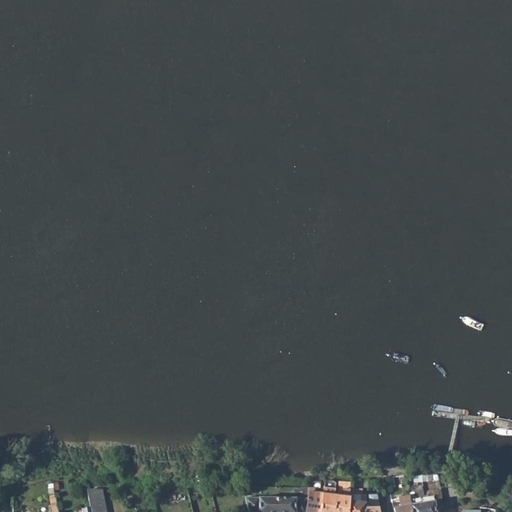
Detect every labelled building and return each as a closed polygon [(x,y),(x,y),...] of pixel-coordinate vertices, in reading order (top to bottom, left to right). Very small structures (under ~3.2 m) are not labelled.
[(302,493),(302,497),(245,496),(248,511),(305,511),(309,488),(301,488),(300,493),(302,493)] [(305,511),(319,511),(322,494),(314,493),(314,488),(309,488),(305,511)] [(322,494),(319,511),(333,511),(335,496),(329,495),(330,489),(323,489),(322,494)] [(347,511),(349,494),(349,489),(342,489),(341,496),(335,496),(333,511),(347,511)] [(90,508),(90,511),(106,511),(102,490),(87,490),(90,508)] [(349,494),(347,511),(364,511),(365,503),(365,495),(359,495),(359,502),(352,502),(352,495),(349,494)] [(368,495),(367,502),(365,503),(364,511),(378,511),(375,495),(368,495)] [(413,511),(410,499),(409,496),(401,497),(398,497),(400,507),(392,508),(393,511),(413,511)] [(58,511),(56,497),(50,498),(52,511),(58,511)] [(434,502),(420,503),(419,498),(410,499),(413,511),(435,511),(435,509),(434,505),(434,502)]
